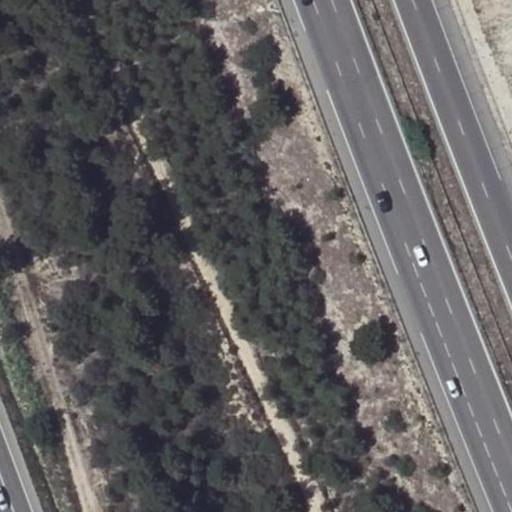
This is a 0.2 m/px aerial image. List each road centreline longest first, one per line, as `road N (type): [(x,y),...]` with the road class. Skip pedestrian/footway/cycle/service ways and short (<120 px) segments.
road 1 (track): [(321,511),(82,0)]
road 2 (motorway): [(321,0),(511,489)]
road 3 (track): [(88,511),(0,240)]
road 4 (motorway): [(511,258),(413,0)]
